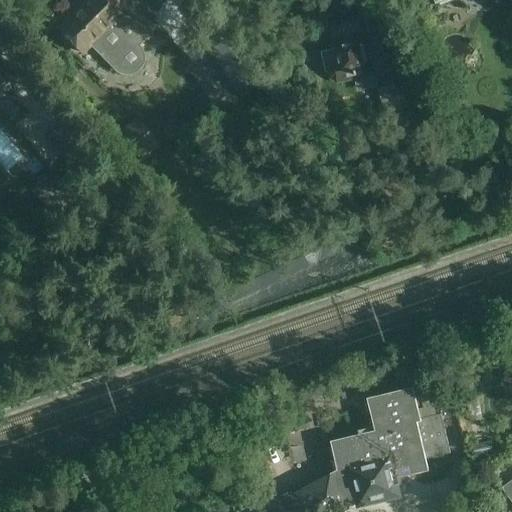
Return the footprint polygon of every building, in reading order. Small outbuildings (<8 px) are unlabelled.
[(138,45),(147,38),(148,39),(156,24),(129,10),(130,8),(122,0),(89,0),(58,31),(82,56),(91,46),(117,73),(120,74),(124,75),(126,75),(129,75),(131,74),(134,73),(136,72),(138,70),(140,68),(140,67),(142,65),(142,64),(143,61),(143,58),(143,56),(143,53),(142,51),(141,49),(140,47),(138,45)] [(337,83),(354,80),(357,91),(377,87),(366,34),(361,35),(359,22),(330,27),(338,66),(334,67),(329,73),(330,77),(337,83)] [(239,50),(204,67),(212,85),(248,68),(239,50)] [(0,95),(13,85),(0,69),(0,95)] [(395,84),(378,89),(384,114),(386,113),(388,122),(402,119),(400,110),(402,110),(395,84)] [(124,173),(157,145),(135,118),(102,146),(124,173)] [(44,141),(63,163),(76,152),(57,129),(44,141)] [(46,179),(30,193),(51,217),(67,203),(46,179)] [(411,369),(417,368),(421,393),(437,390),(434,365),(438,365),(436,350),(408,355),(411,369)] [(288,498),(286,495),(267,505),(271,511),(339,511),(348,508),(347,506),(359,503),(360,506),(401,495),(397,478),(430,470),(426,457),(451,451),(442,413),(421,418),(414,388),(368,399),(376,430),(331,441),(339,473),(288,498)] [(281,403),(287,432),(304,429),(298,399),(281,403)] [(511,481),(502,489),(511,502),(511,481)]
